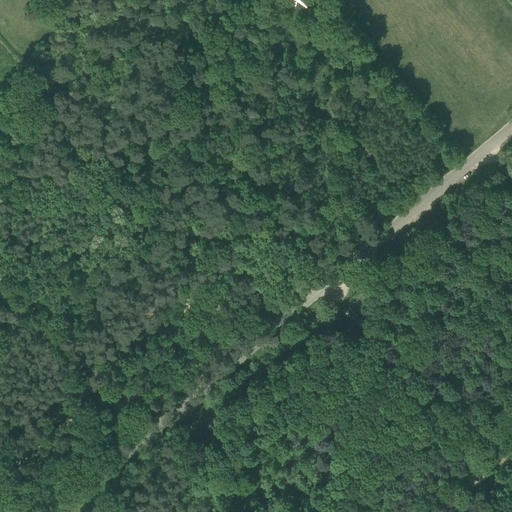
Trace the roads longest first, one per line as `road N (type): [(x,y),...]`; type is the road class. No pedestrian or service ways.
road 1 (unclassified): [(60,511),(511,126)]
road 2 (track): [(325,284),(485,472),(511,450)]
